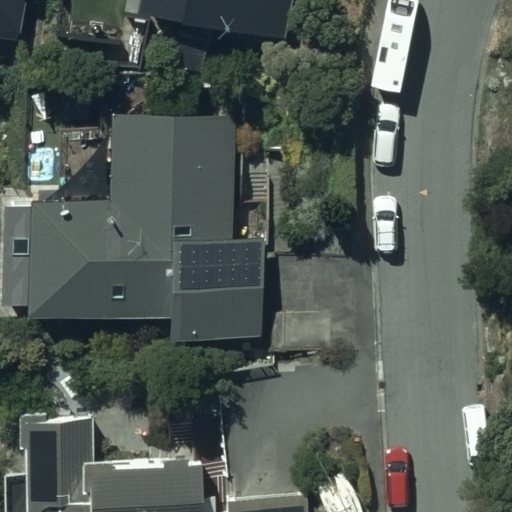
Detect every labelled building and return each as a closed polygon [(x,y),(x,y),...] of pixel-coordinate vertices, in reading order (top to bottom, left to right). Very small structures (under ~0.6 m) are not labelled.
[(0,0),(0,37),(14,40),(22,0),(0,0)] [(52,125),(52,193),(18,193),(18,203),(0,202),(0,302),(17,303),(17,314),(156,315),(156,333),(256,334),(257,234),(230,234),(231,113),(102,111),(102,125),(52,125)] [(13,445),(13,469),(0,469),(0,511),(209,511),(209,491),(196,491),(196,458),(183,459),(182,452),(153,453),(153,460),(104,461),(104,452),(88,452),(87,414),(39,415),(39,409),(8,410),(9,445),(13,445)] [(268,428),(235,431),(239,488),(272,485),(268,428)] [(306,511),(306,493),(218,497),(218,511),(306,511)]
